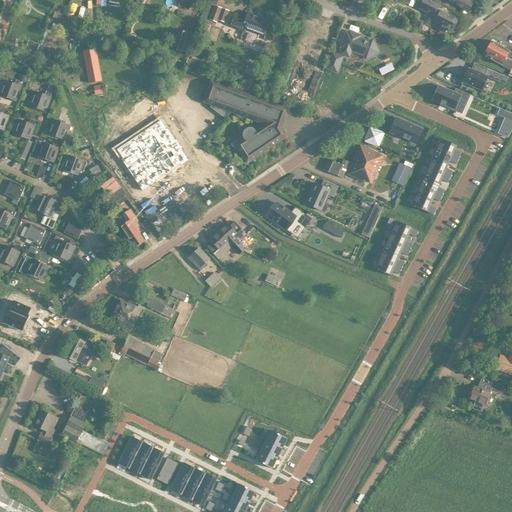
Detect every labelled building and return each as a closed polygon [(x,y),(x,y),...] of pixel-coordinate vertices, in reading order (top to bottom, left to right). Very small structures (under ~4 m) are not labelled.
[(179,0),(178,5),(188,9),(191,0),(179,0)] [(449,33),(451,31),(457,19),(440,10),(437,9),(436,8),(439,3),(433,0),(422,0),(418,8),(426,12),(427,10),(431,12),(428,17),(435,20),(432,26),(442,31),(443,30),(449,33)] [(473,0),(447,0),(468,11),(473,0)] [(228,10),(221,7),(214,5),(209,19),(215,21),(217,18),(217,19),(224,21),(228,10)] [(61,25),(64,15),(54,11),(51,21),(53,22),(61,25)] [(229,25),(243,30),(244,27),(265,35),(271,20),(247,12),(246,16),(234,12),(229,25)] [(53,22),(51,29),(58,32),(61,25),(53,22)] [(169,48),(181,53),(188,34),(175,29),(169,48)] [(348,56),(350,49),(363,54),(365,57),(365,58),(378,52),(372,39),(368,41),(358,37),(359,35),(349,31),(348,34),(345,33),(341,46),(342,46),(340,53),(348,56)] [(510,70),(511,65),(511,48),(508,47),(507,49),(501,46),(502,45),(502,43),(499,42),(498,42),(497,43),(493,41),(492,43),(489,42),(483,55),(510,70)] [(95,48),(83,51),(89,83),(101,80),(95,48)] [(327,68),(336,71),(341,56),(332,53),(327,68)] [(188,56),(185,63),(197,68),(199,61),(188,56)] [(391,63),(379,69),(381,74),(393,68),(391,63)] [(467,67),(461,81),(481,89),(486,78),(487,76),(504,83),(507,76),(490,69),(489,70),(486,69),(487,68),(486,68),(473,63),(471,69),(467,67)] [(18,78),(20,80),(23,81),(25,80),(27,77),(25,74),(22,73),(19,75),(18,78)] [(19,85),(20,81),(15,79),(14,83),(5,80),(0,92),(0,94),(14,100),(19,85)] [(191,79),(171,93),(214,157),(264,123),(251,104),(221,124),(191,79)] [(106,82),(93,85),(94,94),(107,92),(106,82)] [(48,84),(46,90),(54,93),(56,87),(48,84)] [(459,101),(464,104),(469,94),(455,88),(453,91),(438,85),(432,99),(439,103),(439,104),(444,106),(444,105),(455,110),(459,101)] [(29,105),(44,111),(49,96),(51,92),(45,90),(44,94),(35,91),(29,105)] [(13,134),(28,139),(35,121),(29,118),(28,122),(19,119),(13,134)] [(48,133),(62,139),(68,124),(53,119),(48,133)] [(393,133),(415,143),(421,129),(399,119),(393,133)] [(157,120),(114,150),(120,159),(119,159),(140,191),(153,182),(154,183),(165,176),(164,175),(168,172),(169,173),(180,166),(179,165),(186,160),(178,149),(179,148),(173,139),(172,139),(164,128),(163,129),(157,120)] [(364,140),(377,145),(377,146),(382,132),(369,127),(364,140)] [(37,137),(31,151),(38,153),(37,156),(52,161),(55,152),(58,153),(62,144),(53,141),(52,145),(43,142),(44,140),(37,137)] [(83,137),(77,139),(80,146),(85,144),(83,137)] [(440,138),(436,148),(458,158),(460,152),(454,149),(456,145),(440,138)] [(348,168),(347,170),(346,172),(346,174),(362,181),(363,180),(371,183),(383,155),(359,144),(349,167),(348,168)] [(436,148),(432,157),(447,164),(449,160),(455,163),(458,158),(436,148)] [(68,155),(63,169),(77,175),(78,172),(81,173),(86,161),(83,160),(68,155)] [(432,157),(427,166),(449,176),(452,171),(446,168),(447,164),(432,157)] [(328,158),(323,169),(341,177),(348,161),(343,158),(340,163),(328,158)] [(402,163),(396,176),(405,180),(410,167),(402,163)] [(91,168),(95,174),(101,170),(97,164),(91,168)] [(427,166),(423,176),(439,183),(441,179),(447,182),(449,176),(427,166)] [(111,174),(100,182),(105,190),(109,195),(121,187),(117,182),(111,174)] [(423,176),(419,185),(441,195),(443,189),(437,186),(439,183),(423,176)] [(315,183),(306,203),(320,209),(321,210),(328,195),(333,197),(338,186),(323,179),(321,185),(315,183)] [(16,204),(17,200),(24,186),(10,180),(3,194),(12,198),(11,202),(16,204)] [(34,185),(29,196),(37,199),(42,188),(34,185)] [(419,185),(415,194),(431,201),(432,198),(438,200),(441,195),(419,185)] [(415,194),(411,204),(426,211),(432,214),(435,208),(429,205),(431,201),(415,194)] [(43,195),(37,209),(46,214),(44,217),(41,223),(52,228),(59,211),(54,209),(58,202),(43,195)] [(276,202),(266,215),(290,232),(298,222),(304,227),(311,218),(294,206),(290,212),(286,210),(282,207),(276,202)] [(371,211),(365,224),(372,228),(378,214),(382,207),(374,203),(371,211)] [(5,211),(0,208),(0,225),(4,228),(11,214),(13,215),(15,211),(7,208),(5,211)] [(120,226),(134,247),(144,241),(137,230),(142,226),(130,209),(123,213),(127,221),(120,226)] [(63,232),(77,239),(84,224),(70,218),(63,232)] [(238,253),(239,253),(244,248),(237,240),(245,233),(233,220),(229,225),(227,223),(218,231),(231,246),(238,253)] [(393,225),(391,230),(407,237),(408,233),(414,236),(417,230),(395,220),(393,225)] [(30,223),(24,237),(32,241),(30,245),(27,250),(38,256),(41,251),(37,250),(40,245),(38,244),(45,230),(30,223)] [(365,224),(361,233),(368,237),(372,228),(365,224)] [(334,225),(330,232),(339,237),(343,230),(334,225)] [(260,239),(262,235),(249,230),(248,234),(260,239)] [(391,230),(387,239),(409,249),(411,243),(405,241),(407,237),(391,230)] [(231,246),(218,231),(209,239),(211,242),(206,246),(217,258),(231,246)] [(53,253),(67,260),(74,246),(75,242),(70,240),(68,243),(60,239),(53,253)] [(387,239),(383,249),(398,256),(400,252),(406,255),(409,249),(387,239)] [(0,253),(0,259),(11,265),(18,251),(20,247),(15,245),(13,249),(4,244),(0,253)] [(199,247),(188,257),(198,268),(200,270),(207,264),(205,262),(209,259),(199,247)] [(383,249),(378,258),(400,268),(403,262),(397,259),(398,256),(383,249)] [(38,256),(47,260),(49,254),(41,250),(41,251),(38,256)] [(26,255),(18,270),(26,274),(27,273),(40,279),(47,265),(29,257),(26,255)] [(378,258),(374,268),(390,275),(390,274),(392,271),(398,273),(400,268),(378,258)] [(213,272),(204,280),(210,286),(218,278),(213,272)] [(246,282),(253,285),(256,280),(249,276),(246,282)] [(267,277),(265,281),(275,286),(277,282),(267,277)] [(135,306),(135,305),(127,301),(128,300),(124,298),(124,299),(119,297),(110,317),(125,325),(131,312),(134,314),(137,307),(135,306)] [(148,307),(171,317),(174,310),(152,299),(148,307)] [(9,307),(3,322),(8,324),(8,326),(15,329),(16,327),(21,330),(28,315),(27,315),(30,307),(13,300),(10,307),(9,307)] [(74,335),(64,354),(76,360),(77,359),(82,361),(87,350),(92,352),(95,346),(74,335)] [(162,354),(154,349),(128,336),(120,352),(147,364),(157,369),(159,364),(158,363),(162,354)] [(0,376),(6,362),(14,366),(14,365),(14,364),(19,357),(20,357),(3,344),(3,345),(0,349),(0,376)] [(100,357),(103,350),(96,347),(93,353),(100,357)] [(494,368),(494,369),(511,374),(511,355),(510,354),(509,354),(508,356),(499,354),(499,355),(495,368),(494,368)] [(474,385),(469,398),(474,400),(471,408),(480,411),(483,404),(484,404),(484,403),(487,404),(491,396),(488,394),(490,389),(491,387),(499,391),(502,384),(482,375),(477,387),(474,385)] [(90,378),(87,383),(96,388),(99,382),(90,378)] [(102,454),(108,442),(97,437),(82,429),(85,423),(81,421),(91,401),(80,396),(70,415),(61,434),(76,442),(85,446),(102,454)] [(36,439),(48,444),(52,436),(51,436),(55,429),(53,428),(58,418),(41,410),(34,425),(42,429),(41,432),(40,431),(36,439)] [(265,439),(265,440),(281,448),(286,438),(270,429),(265,439)] [(131,436),(124,449),(135,455),(141,442),(131,437),(132,436),(131,436)] [(263,438),(258,448),(276,458),(281,448),(265,440),(265,439),(263,438)] [(141,442),(135,455),(146,460),(152,448),(141,442)] [(152,448),(146,460),(157,465),(164,452),(163,452),(162,453),(152,448)] [(258,448),(253,458),(271,468),(276,458),(258,448)] [(124,449),(117,463),(118,463),(119,462),(129,467),(135,455),(124,449)] [(135,455),(129,467),(140,472),(146,460),(135,455)] [(146,460),(140,472),(150,477),(149,479),(150,479),(157,465),(146,460)] [(183,462),(176,475),(187,481),(193,468),(183,463),(184,462),(183,462)] [(193,468),(187,481),(198,486),(204,474),(193,468)] [(204,474),(198,486),(209,491),(216,478),(215,478),(214,479),(204,474)] [(176,475),(169,489),(170,489),(171,488),(181,493),(187,481),(176,475)] [(187,481),(181,493),(192,498),(198,486),(187,481)] [(235,482),(230,492),(249,501),(254,491),(235,482)] [(198,486),(192,498),(202,503),(202,505),(209,491),(198,486)] [(230,492),(225,502),(227,503),(228,502),(244,511),(249,501),(230,492)] [(223,511),(222,511),(243,511),(244,511),(228,502),(227,503),(223,511)]
